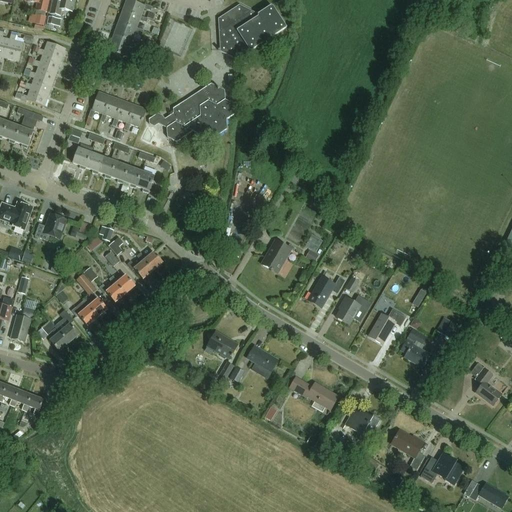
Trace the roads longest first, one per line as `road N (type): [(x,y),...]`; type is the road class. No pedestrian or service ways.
road 1 (residential): [(417,406),(284,329),(194,264)]
road 2 (residential): [(194,264),(74,367),(51,372),(0,359)]
road 3 (residential): [(41,185),(106,0)]
road 4 (residential): [(194,264),(158,231),(41,185)]
road 5 (residential): [(417,406),(511,285)]
